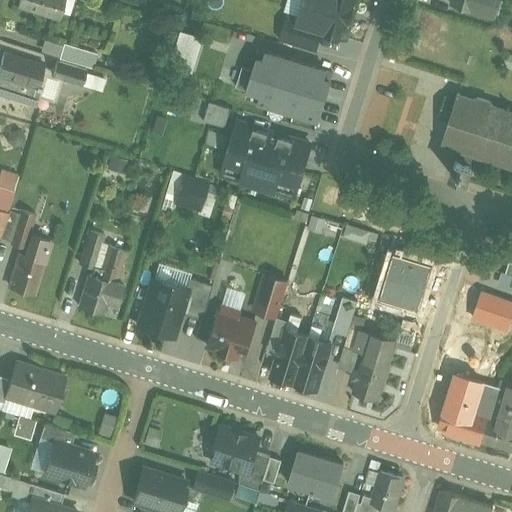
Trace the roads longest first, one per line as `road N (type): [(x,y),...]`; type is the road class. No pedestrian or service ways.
road 1 (residential): [(392,0),(348,152),(361,166),(472,206)]
road 2 (residential): [(142,368),(405,450)]
road 3 (residential): [(472,206),(405,450)]
road 4 (residential): [(142,368),(101,511)]
road 5 (residential): [(0,324),(142,368)]
